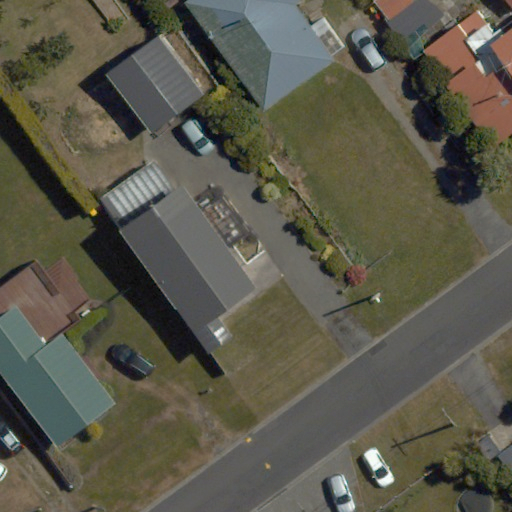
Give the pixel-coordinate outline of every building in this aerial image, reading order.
[(438,0),(371,0),(406,49),(451,17),(438,0)] [(511,43),(485,12),(394,90),(502,216),(511,208),(511,43)] [(249,32),(176,88),(255,186),(315,122),(249,32)] [(152,245),(82,301),(176,426),(234,373),(152,245)] [(37,358),(0,386),(0,427),(56,498),(112,453),(37,358)]
